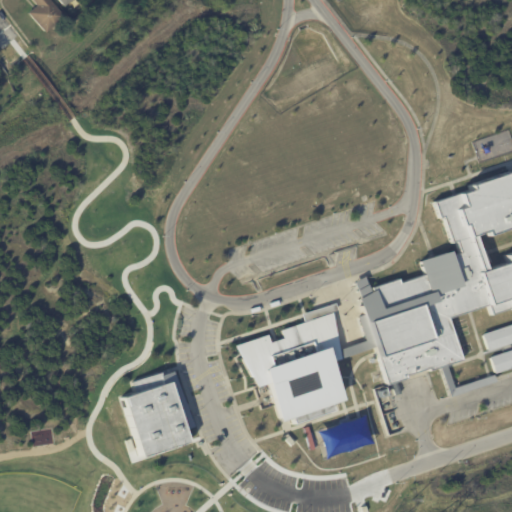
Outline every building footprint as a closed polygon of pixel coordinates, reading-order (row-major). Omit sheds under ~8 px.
[(31,8),(33,6),(27,0),(46,0),(60,17),(41,33),(24,14),(31,8)] [(353,298),(355,297),(351,281),(360,276),(364,288),(393,278),(394,283),(418,274),(414,261),(443,251),(445,255),(456,253),(452,241),(447,242),(438,216),(434,217),(429,201),(467,189),(465,186),(506,171),(507,176),(511,173),(511,225),(482,236),(480,231),(469,235),(480,270),(502,262),(499,256),(511,251),(511,305),(485,314),(482,304),(443,317),(457,359),(424,370),(423,366),(402,374),(402,377),(383,383),(363,322),(361,322),(353,298)] [(251,387),(261,384),(273,421),(286,417),(288,423),(327,410),(324,403),(336,399),(324,362),(334,358),(328,312),(275,330),(278,337),(264,342),(261,335),(228,345),(251,387)] [(511,343),(505,346),(483,353),(477,336),(511,324),(511,343)] [(485,359),(511,349),(511,366),(490,374),(485,359)] [(138,456),(181,441),(178,430),(189,426),(170,371),(155,376),(158,384),(117,398),(138,456)]
